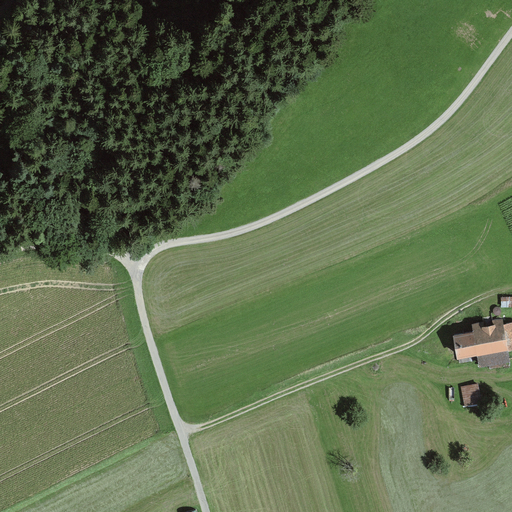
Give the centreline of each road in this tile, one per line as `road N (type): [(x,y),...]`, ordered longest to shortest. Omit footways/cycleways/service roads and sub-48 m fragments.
road 1 (unclassified): [(208,511),(140,299),(135,260),(255,223),(403,148),(458,103),(511,34)]
road 2 (track): [(186,434),(427,339),(480,297)]
road 3 (track): [(0,251),(82,243),(135,260)]
